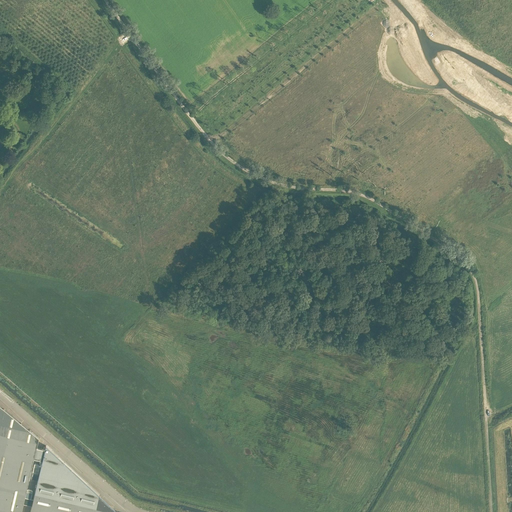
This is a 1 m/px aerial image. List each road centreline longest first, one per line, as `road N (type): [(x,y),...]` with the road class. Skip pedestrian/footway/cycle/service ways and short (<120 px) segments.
road 1 (unclassified): [(480,325),(476,281),(454,251),(362,194),(269,181),(229,159),(105,0)]
road 2 (track): [(0,192),(80,102),(128,30)]
road 3 (track): [(491,511),(480,325)]
